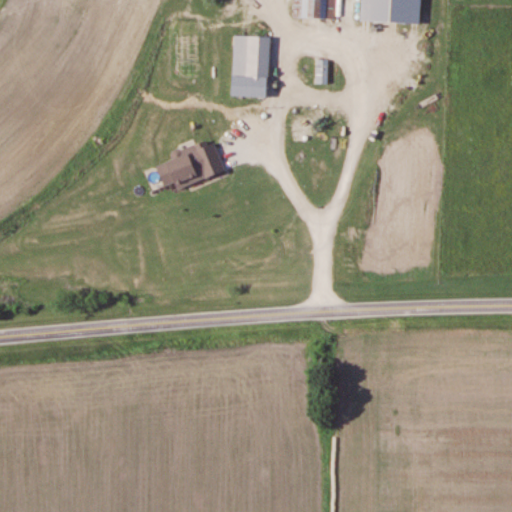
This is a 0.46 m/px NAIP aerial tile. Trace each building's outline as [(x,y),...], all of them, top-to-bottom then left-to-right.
[(298,0),(298,17),(329,17),(328,0),(298,0)] [(422,0),(363,0),(363,20),(422,22),(422,0)] [(233,96),(270,96),(271,35),(234,35),(233,96)] [(329,83),(329,58),(316,58),(316,83),(329,83)] [(295,138),(320,138),(320,109),(295,109),(295,138)] [(226,171),(215,141),(158,161),(167,186),(178,182),(180,188),(226,171)]
